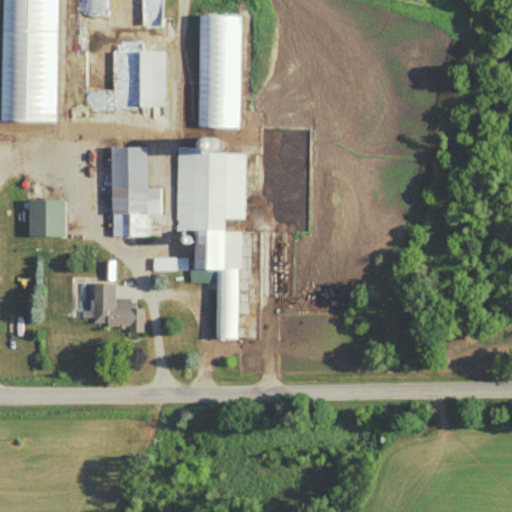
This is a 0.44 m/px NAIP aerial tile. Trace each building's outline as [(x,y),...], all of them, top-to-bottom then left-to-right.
[(7,0),(7,122),(63,123),(63,0),(7,0)] [(247,17),(206,16),(203,129),(244,130),(247,17)] [(146,108),(170,108),(170,52),(146,52),(146,108)] [(181,149),(179,234),(191,234),(191,247),(198,247),(198,277),(206,277),(206,271),(221,271),(219,340),(242,341),(244,233),(231,233),(231,220),(249,221),(250,155),(234,154),(234,141),(221,141),(221,149),(181,149)] [(153,149),(117,149),(117,238),(153,238),(153,215),(164,215),(164,190),(153,190),(153,149)] [(34,238),(70,238),(70,201),(34,201),(34,238)] [(157,259),(157,272),(193,272),(193,259),(157,259)] [(108,280),(118,280),(118,263),(108,263),(108,280)] [(149,310),(137,310),(137,300),(120,300),(119,285),(98,285),(98,328),(135,328),(135,334),(149,334),(149,310)]
